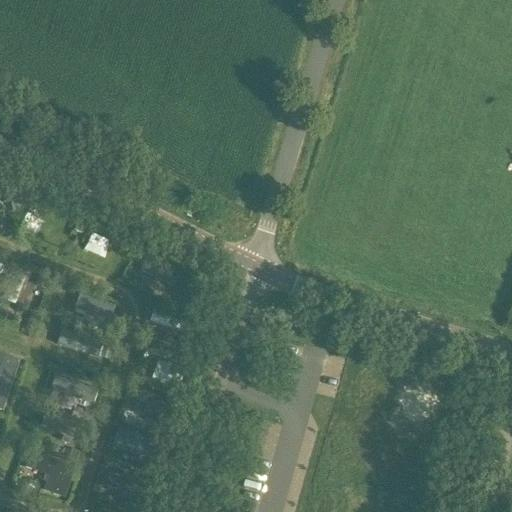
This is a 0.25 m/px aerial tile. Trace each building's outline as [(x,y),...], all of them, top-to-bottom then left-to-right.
[(22,199),(12,201),(13,212),(24,211),(22,199)] [(81,221),(76,232),(81,234),(86,223),(81,221)] [(141,251),(138,259),(143,261),(146,254),(141,251)] [(38,277),(35,285),(47,290),(50,281),(38,277)] [(145,307),(141,319),(159,326),(164,315),(145,307)] [(191,324),(189,333),(198,336),(201,327),(191,324)] [(108,328),(105,337),(117,340),(119,332),(108,328)] [(103,348),(100,357),(109,360),(112,351),(103,348)] [(0,352),(0,410),(4,412),(22,360),(0,352)] [(171,382),(172,362),(151,361),(150,381),(171,382)] [(121,403),(138,410),(144,397),(127,389),(121,403)] [(176,393),(174,400),(181,402),(183,396),(176,393)] [(86,409),(83,419),(91,422),(95,412),(86,409)] [(156,427),(152,438),(166,443),(170,432),(156,427)] [(64,436),(62,442),(70,444),(72,439),(64,436)] [(133,441),(126,457),(141,464),(149,448),(133,441)] [(73,450),(70,458),(77,460),(80,452),(73,450)] [(50,477),(45,492),(65,499),(71,484),(50,477)] [(143,493),(138,508),(149,511),(154,497),(153,496),(143,493)]
